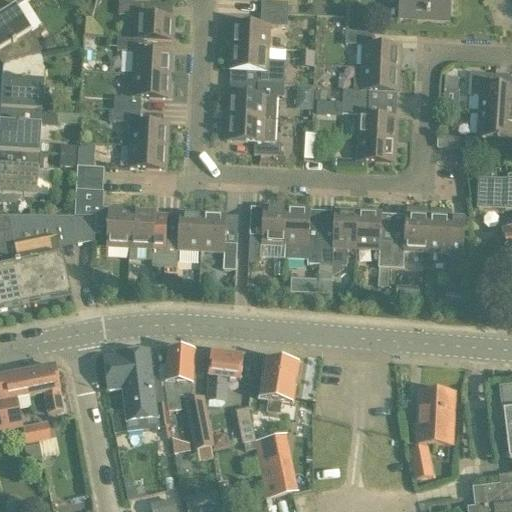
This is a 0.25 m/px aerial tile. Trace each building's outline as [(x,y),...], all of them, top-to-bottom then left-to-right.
[(0,0),(0,17),(14,8),(15,10),(29,0),(0,0)] [(269,4),(269,0),(233,0),(233,2),(260,4),(260,16),(288,17),(288,5),(269,4)] [(449,24),(450,0),(400,0),(399,21),(449,24)] [(135,44),(143,44),(171,45),(172,20),(144,19),(145,6),(117,5),(117,18),(136,19),(135,42),(135,44)] [(38,46),(15,10),(14,8),(0,17),(0,65),(2,68),(41,58),(38,46)] [(287,31),(288,17),(260,16),(259,28),(233,26),(226,29),(225,44),(231,49),(231,50),(267,52),(268,30),(287,31)] [(363,72),(399,74),(400,50),(372,49),(373,37),(346,35),(345,48),(364,49),(363,72)] [(135,44),(135,42),(116,41),(115,54),(134,55),(133,78),(169,79),(170,56),(143,55),(143,44),(135,44)] [(267,63),(267,52),(231,50),(230,73),(257,75),(256,87),(283,88),(285,63),(267,63)] [(41,113),(41,111),(44,71),(41,58),(2,68),(0,103),(0,110),(20,111),(41,113)] [(398,97),(399,74),(363,72),(362,82),(353,82),(353,94),(343,94),(342,106),(369,107),(370,95),(398,97)] [(458,92),(456,92),(457,76),(445,75),(443,102),(457,103),(458,92)] [(478,114),(511,116),(511,90),(498,90),(499,79),(469,77),(468,98),(480,99),(478,114)] [(168,103),(169,79),(133,78),(132,99),(114,99),(113,112),(140,113),(141,102),(168,103)] [(283,100),(283,88),(256,87),(255,99),(228,98),(227,121),(277,124),(278,100),(283,100)] [(300,94),(299,108),(312,108),(312,94),(300,94)] [(369,119),(369,107),(342,106),(341,119),(360,120),(359,141),(395,143),(397,120),(369,119)] [(57,112),(41,111),(41,113),(20,111),(19,124),(0,123),(0,153),(17,154),(39,156),(40,127),(56,128),(57,112)] [(140,126),(140,113),(113,112),(113,125),(131,125),(130,148),(166,149),(167,127),(140,126)] [(511,141),(511,116),(478,114),(477,139),(464,138),(463,151),(493,152),(494,140),(511,141)] [(275,145),(277,124),(227,121),(226,144),(253,146),(253,157),(280,159),(280,145),(275,145)] [(315,163),(317,136),(304,135),(302,162),(315,163)] [(460,151),(460,138),(437,137),(436,150),(460,151)] [(394,167),(395,143),(359,141),(358,161),(331,160),(331,170),(365,171),(365,165),(394,167)] [(78,150),(78,148),(61,147),(60,157),(77,158),(78,150)] [(165,172),(166,149),(130,148),(129,170),(165,172)] [(77,168),(77,169),(94,170),(94,149),(80,149),(80,150),(78,150),(77,158),(77,168)] [(0,204),(10,206),(18,197),(22,197),(36,198),(39,156),(17,154),(16,169),(0,168),(0,204)] [(77,168),(77,158),(60,157),(60,167),(77,168)] [(94,170),(77,169),(76,169),(76,180),(102,182),(103,170),(94,170)] [(478,181),(477,211),(511,212),(511,231),(504,233),(506,238),(503,238),(507,253),(494,256),(499,277),(511,274),(511,177),(507,178),(508,183),(478,181)] [(102,194),(102,182),(76,180),(75,193),(102,194)] [(75,193),(74,217),(95,218),(94,228),(105,229),(105,239),(104,247),(128,249),(130,212),(106,211),(101,211),(102,194),(75,193)] [(283,247),(285,210),(261,209),(260,237),(248,236),(247,263),(259,263),(260,246),(283,247)] [(318,266),(320,239),(307,239),(309,211),(285,210),(283,247),(284,247),(284,262),(305,263),(305,266),(318,266)] [(150,268),(163,269),(165,242),(166,215),(154,214),(131,213),(128,262),(151,263),(150,268)] [(354,250),(356,214),(333,213),(332,240),(320,239),(318,266),(345,267),(346,250),(354,250)] [(389,270),(390,243),(378,243),(379,215),(356,214),(354,250),(377,251),(377,269),(389,270)] [(200,252),(202,216),(178,215),(177,242),(165,242),(163,269),(176,269),(177,251),(200,252)] [(202,216),(200,252),(223,253),(222,271),(235,272),(236,245),(224,245),(225,217),(202,216)] [(426,254),(428,218),(404,216),(403,244),(390,243),(389,270),(402,270),(403,253),(426,254)] [(77,247),(93,244),(94,239),(95,218),(78,219),(77,247)] [(428,218),(426,254),(450,255),(449,273),(461,273),(462,247),(463,219),(451,219),(428,218)] [(0,313),(25,308),(17,268),(6,219),(0,219),(0,313)] [(17,268),(25,308),(70,299),(53,219),(6,219),(17,268)] [(165,276),(165,287),(177,288),(177,277),(165,276)] [(116,357),(102,359),(106,393),(120,392),(125,425),(126,435),(158,431),(157,421),(155,405),(151,372),(148,351),(116,355),(116,357)] [(190,399),(193,355),(169,353),(167,372),(162,372),(169,414),(181,412),(178,398),(190,399)] [(208,379),(206,404),(207,404),(207,410),(221,411),(224,408),(225,405),(226,405),(228,382),(239,383),(242,360),(211,356),(208,379)] [(292,407),(299,368),(265,363),(258,401),(267,402),(265,414),(278,416),(281,405),(292,407)] [(23,377),(27,399),(44,396),(48,416),(63,413),(54,371),(23,377)] [(15,402),(27,399),(23,377),(0,381),(0,433),(16,430),(15,426),(20,425),(15,402)] [(511,511),(511,389),(501,391),(509,463),(511,462),(511,486),(473,491),(474,511),(511,511)] [(451,449),(453,398),(421,396),(419,448),(451,449)] [(212,461),(210,450),(214,449),(204,398),(184,402),(193,453),(197,452),(199,464),(212,461)] [(242,446),(255,443),(248,410),(235,412),(242,446)] [(33,427),(37,445),(38,444),(41,460),(59,457),(55,440),(51,441),(47,424),(33,427)] [(26,447),(37,445),(33,427),(22,429),(26,447)] [(267,510),(275,509),(273,500),(298,495),(286,438),(254,444),(267,510)] [(172,442),(172,454),(190,454),(190,442),(172,442)] [(414,483),(433,480),(428,449),(408,453),(414,483)] [(185,498),(186,511),(213,511),(220,511),(217,493),(185,498)]
